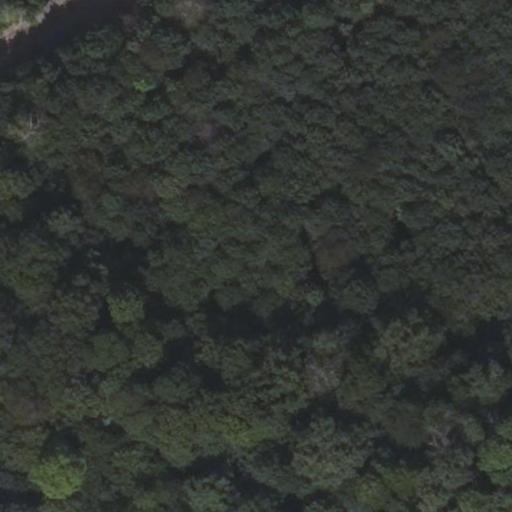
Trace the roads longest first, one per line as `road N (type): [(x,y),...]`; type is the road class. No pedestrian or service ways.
road 1 (track): [(0,409),(375,511)]
road 2 (track): [(0,63),(104,0)]
